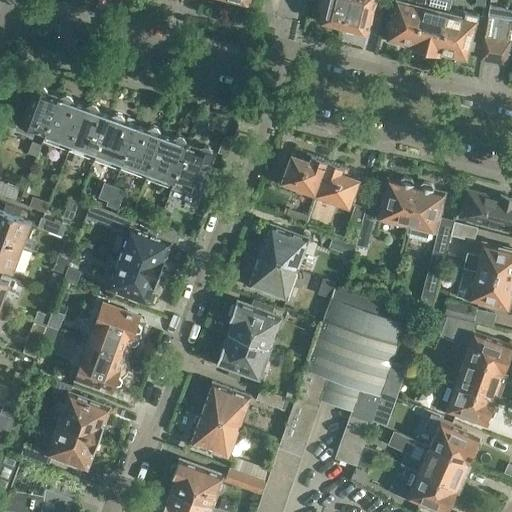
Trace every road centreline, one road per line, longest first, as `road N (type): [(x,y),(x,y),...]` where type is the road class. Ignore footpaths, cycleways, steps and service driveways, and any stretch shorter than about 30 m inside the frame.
road 1 (residential): [(115,511),(266,105)]
road 2 (residential): [(273,77),(8,9)]
road 3 (residential): [(266,105),(511,171)]
road 4 (residential): [(511,98),(281,43)]
